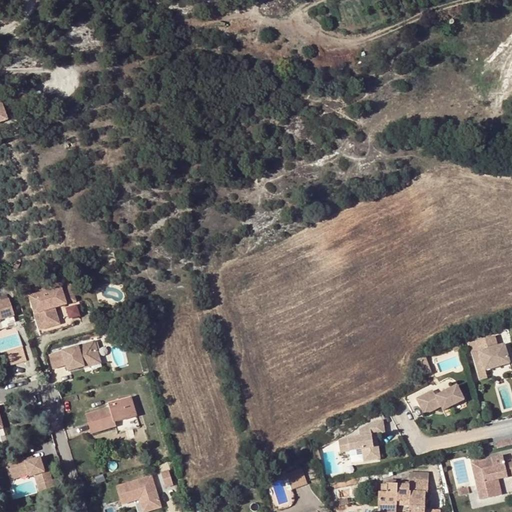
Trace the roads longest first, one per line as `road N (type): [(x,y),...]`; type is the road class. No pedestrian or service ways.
road 1 (residential): [(511,426),(420,446),(400,416)]
road 2 (residential): [(45,396),(79,511)]
